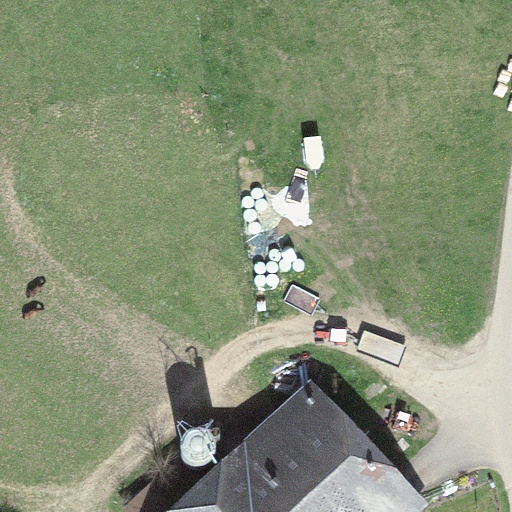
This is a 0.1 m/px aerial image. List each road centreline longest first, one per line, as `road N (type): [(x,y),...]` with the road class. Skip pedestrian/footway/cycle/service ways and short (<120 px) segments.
road 1 (track): [(0,495),(59,496),(119,468),(211,377),(251,349),(284,339),(362,344),(465,394),(505,402)]
road 2 (track): [(511,435),(505,402),(511,295)]
